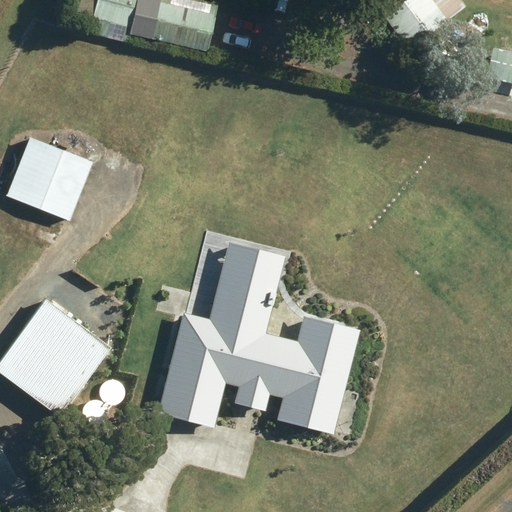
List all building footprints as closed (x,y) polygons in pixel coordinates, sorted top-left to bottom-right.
[(83,0),(80,13),(85,14),(84,17),(93,19),(90,33),(123,41),(127,28),(146,33),(148,28),(210,45),(212,38),(210,38),(218,6),(193,0),(83,0)] [(374,0),(411,49),(450,20),(448,17),(455,13),(445,0),(374,0)] [(148,51),(70,33),(66,49),(145,67),(148,51)] [(511,50),(494,46),(487,79),(511,84),(511,50)] [(65,51),(62,64),(99,73),(102,59),(65,51)] [(16,207),(7,231),(56,249),(67,218),(71,220),(103,137),(59,120),(50,145),(29,137),(7,196),(29,204),(27,211),(16,207)] [(113,347),(47,298),(0,362),(0,368),(62,415),(113,347)]
